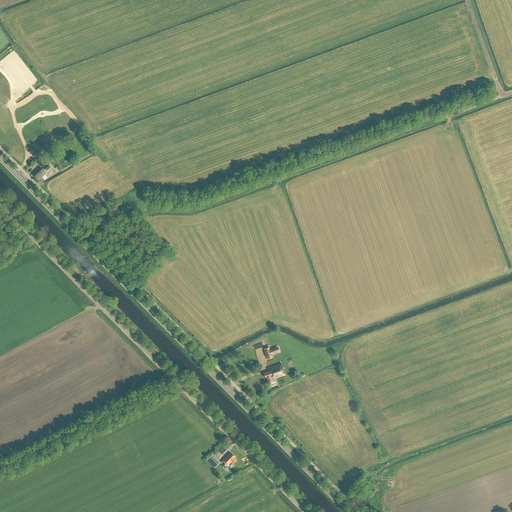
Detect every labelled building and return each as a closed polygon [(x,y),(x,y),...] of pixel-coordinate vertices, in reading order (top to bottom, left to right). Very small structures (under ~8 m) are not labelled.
[(41,167),(46,163),(42,158),(37,163),(41,167)] [(42,168),(35,176),(38,179),(41,176),(42,177),(46,172),(42,168)] [(284,362),(290,377),(295,375),(289,360),(284,362)] [(285,375),(281,364),(268,368),(270,371),(263,373),(265,378),(266,377),(267,382),(272,380),(285,375)] [(234,457),(235,457),(230,452),(222,460),(225,463),(222,466),(225,469),(228,466),(227,466),(231,461),(233,463),(237,460),(234,457)] [(211,463),(214,467),(219,462),(216,458),(211,463)]
